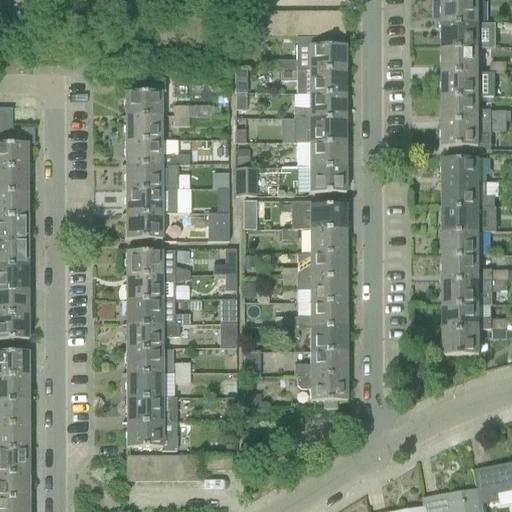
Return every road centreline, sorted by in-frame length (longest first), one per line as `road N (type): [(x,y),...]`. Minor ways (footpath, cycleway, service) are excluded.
road 1 (residential): [(53,511),(53,84),(0,84)]
road 2 (residential): [(374,457),(370,0)]
road 3 (residential): [(511,398),(466,408),(374,457)]
